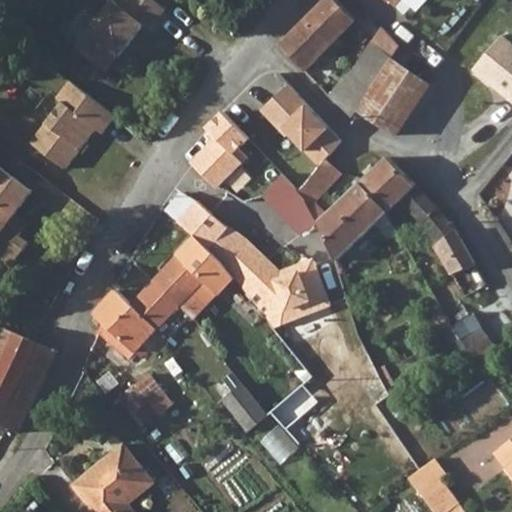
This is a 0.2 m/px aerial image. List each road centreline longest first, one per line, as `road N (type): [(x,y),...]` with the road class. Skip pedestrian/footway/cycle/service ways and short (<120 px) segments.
road 1 (unclassified): [(0,491),(28,457),(103,258),(222,90),(265,43)]
road 2 (residential): [(457,205),(433,173),(392,148),(346,135),(265,43)]
